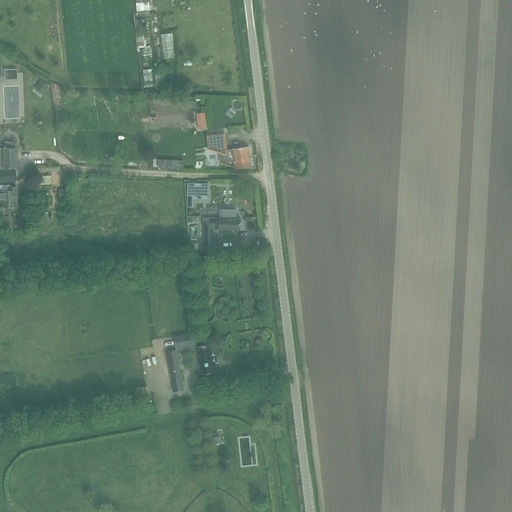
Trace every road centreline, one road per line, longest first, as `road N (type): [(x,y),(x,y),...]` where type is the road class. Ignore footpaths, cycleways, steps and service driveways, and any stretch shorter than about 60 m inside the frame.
road 1 (unclassified): [(309,511),(247,0)]
road 2 (unknown): [(269,178),(75,173),(55,159),(19,157)]
